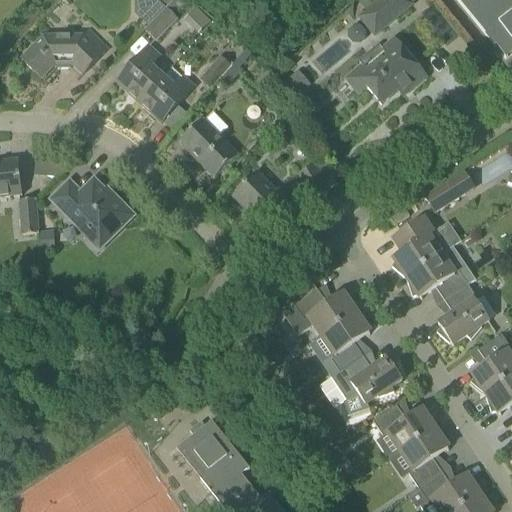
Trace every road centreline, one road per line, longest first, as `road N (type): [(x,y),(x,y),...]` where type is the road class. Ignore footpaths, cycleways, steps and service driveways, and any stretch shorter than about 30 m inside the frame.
road 1 (residential): [(0,124),(52,124),(108,137),(235,258),(267,256),(339,227)]
road 2 (residential): [(511,496),(339,227)]
road 3 (residential): [(339,227),(511,114)]
